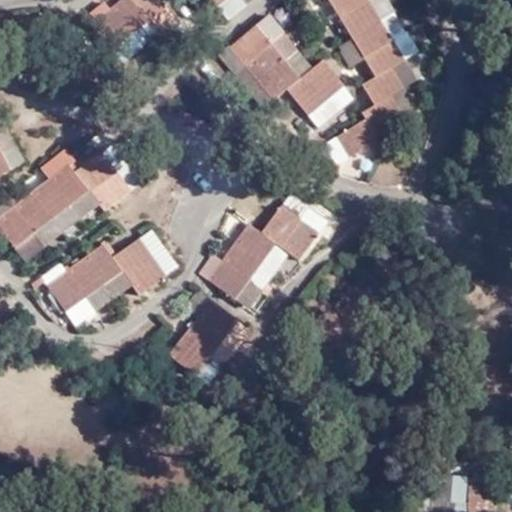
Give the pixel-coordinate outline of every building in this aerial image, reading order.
[(149,6),(156,0),(124,0),(84,33),(106,60),(158,18),(149,6)] [(414,56),(375,0),(332,0),(382,74),(368,87),(381,103),(371,110),(376,116),(349,134),(361,154),(389,137),(386,131),(408,114),(399,97),(410,88),(400,67),(414,56)] [(168,32),(158,18),(106,60),(116,73),(168,32)] [(346,88),(326,60),(300,79),(263,33),(238,52),(278,102),(293,92),(310,113),(346,88)] [(0,107),(0,142),(18,173),(35,165),(1,107),(0,107)] [(0,184),(18,173),(0,142),(0,184)] [(99,197),(109,209),(113,213),(142,190),(110,155),(81,177),(73,166),(3,227),(27,256),(99,197)] [(36,266),(109,209),(99,197),(27,256),(36,266)] [(322,234),(286,207),(268,233),(254,226),(216,279),(244,299),(285,246),(303,261),(322,234)] [(141,241),(169,277),(179,269),(150,234),(141,241)] [(144,298),(169,277),(141,241),(113,264),(105,257),(55,295),(78,324),(130,282),(139,292),(144,298)] [(87,333),(139,292),(130,282),(78,324),(87,333)] [(206,377),(247,320),(221,302),(181,357),(206,377)] [(505,382),(506,367),(496,366),(494,379),(505,382)] [(453,474),(453,503),(469,503),(469,474),(453,474)] [(503,511),(504,493),(480,492),(479,511),(503,511)]
